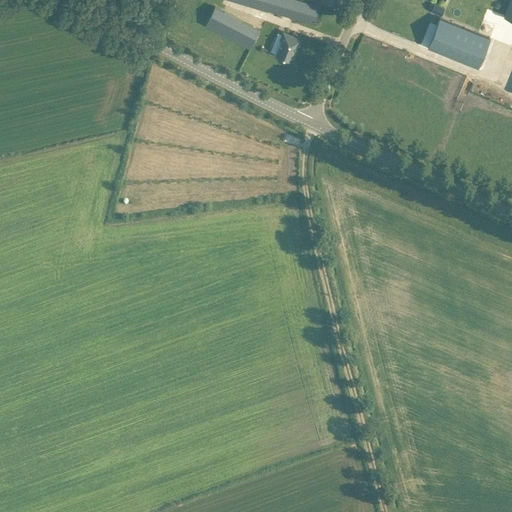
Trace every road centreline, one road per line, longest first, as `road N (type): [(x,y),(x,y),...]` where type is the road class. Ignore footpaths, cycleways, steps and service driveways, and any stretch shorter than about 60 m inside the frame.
road 1 (track): [(386,511),(315,243),(304,168),(309,122)]
road 2 (tertiary): [(69,0),(309,122)]
road 3 (tertiary): [(511,214),(309,122)]
road 4 (unclassified): [(309,122),(361,0)]
